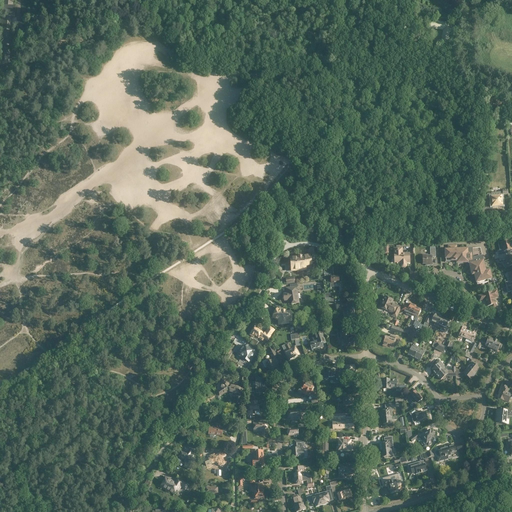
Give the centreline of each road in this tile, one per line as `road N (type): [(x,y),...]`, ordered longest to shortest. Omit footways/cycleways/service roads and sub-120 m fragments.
road 1 (track): [(364,266),(311,243),(284,243),(170,439)]
road 2 (unclassified): [(364,266),(337,222),(346,182),(340,38),(350,0)]
road 3 (track): [(120,164),(168,115),(226,93),(339,84)]
road 4 (residential): [(284,511),(276,390),(325,360),(366,356)]
road 5 (track): [(0,65),(139,22),(132,0)]
road 6 (track): [(212,0),(207,16),(238,49),(298,59),(339,79)]
road 7 (residential): [(367,268),(511,329)]
road 8 (residential): [(365,511),(366,356)]
road 9 (tertiary): [(377,511),(511,477)]
